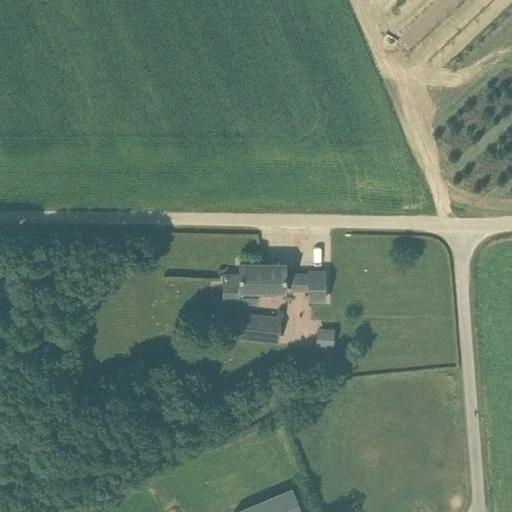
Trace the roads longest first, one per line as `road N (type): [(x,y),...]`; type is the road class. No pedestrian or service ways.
road 1 (unclassified): [(456,225),(0,221)]
road 2 (unclassified): [(483,511),(456,225)]
